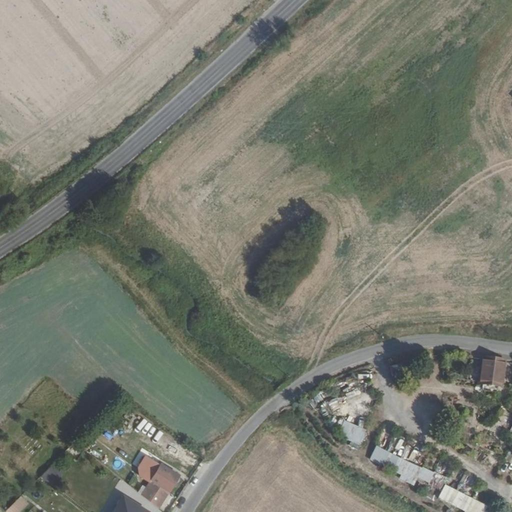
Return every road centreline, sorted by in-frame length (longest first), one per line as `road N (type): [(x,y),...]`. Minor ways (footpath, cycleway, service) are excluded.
road 1 (unclassified): [(187,511),(245,430),(340,361),(399,341),(511,347)]
road 2 (secondary): [(289,0),(103,166),(0,244)]
